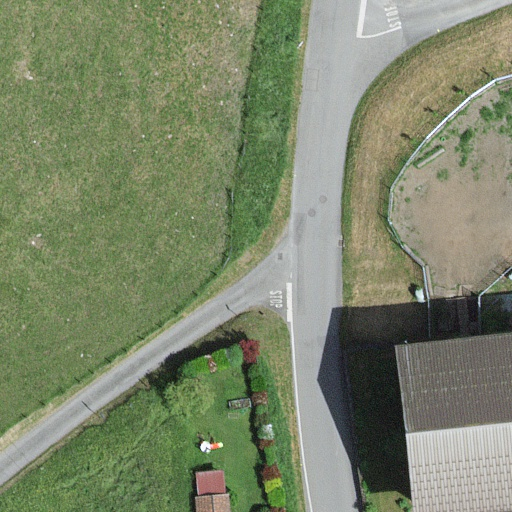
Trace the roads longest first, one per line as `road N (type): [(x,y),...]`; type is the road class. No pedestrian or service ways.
road 1 (tertiary): [(337,511),(312,278),(331,30)]
road 2 (track): [(312,278),(203,321),(0,468)]
road 3 (unclassified): [(331,30),(385,30),(478,0)]
